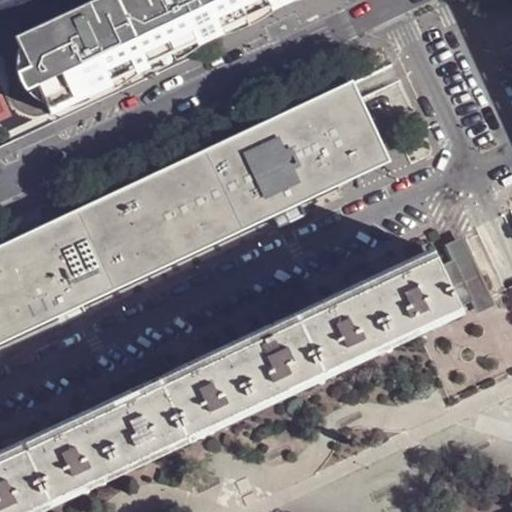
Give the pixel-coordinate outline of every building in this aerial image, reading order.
[(0,0),(0,8),(17,4),(26,0),(0,0)] [(44,0),(26,7),(0,12),(0,136),(37,119),(199,44),(215,33),(215,31),(216,27),(223,26),(245,23),(273,9),(292,0),(44,0)] [(292,0),(273,9),(277,18),(316,0),(292,0)] [(511,0),(499,0),(485,4),(495,43),(511,38),(511,0)] [(37,119),(0,136),(0,147),(214,47),(215,33),(199,44),(37,119)] [(352,85),(0,248),(0,341),(57,314),(83,303),(274,214),(299,202),(341,183),(388,161),(358,99),(352,85)] [(0,511),(19,511),(457,308),(441,272),(433,254),(0,457),(0,511)] [(441,272),(457,308),(473,301),(476,306),(492,298),(473,258),(441,272)]
